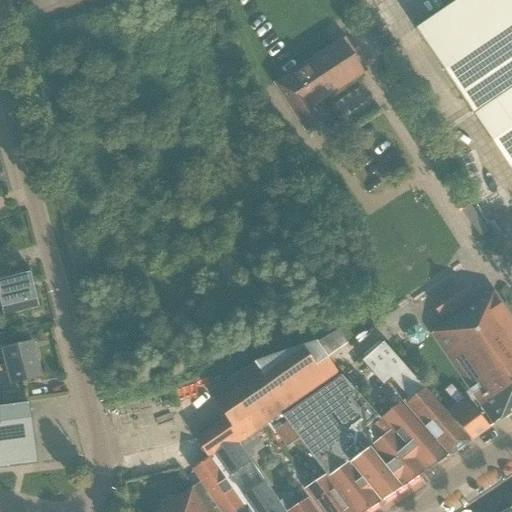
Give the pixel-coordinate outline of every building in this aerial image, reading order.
[(511,0),(460,0),(416,30),(472,113),(511,86),(511,0)] [(340,41),(304,65),(273,85),(304,132),(322,120),(314,107),(363,75),(340,41)] [(26,267),(0,273),(0,305),(2,305),(5,316),(37,307),(26,267)] [(459,286),(431,305),(441,318),(468,300),(459,286)] [(431,334),(494,425),(511,412),(511,317),(494,291),(431,334)] [(339,375),(317,343),(255,364),(211,395),(226,417),(195,439),(209,459),(193,471),(201,483),(194,488),(211,511),(236,511),(246,505),(251,511),(285,511),(279,503),(249,458),(239,444),(254,433),(339,375)] [(32,344),(4,351),(3,347),(0,348),(0,366),(6,365),(11,385),(41,378),(32,344)] [(385,344),(363,362),(394,397),(397,395),(451,456),(471,441),(471,440),(470,441),(424,388),(385,344)] [(326,476),(328,478),(352,511),(367,511),(382,502),(425,473),(378,416),(342,376),(283,416),(326,476)] [(463,400),(451,386),(445,391),(457,404),(448,413),(472,440),(489,428),(463,400)] [(400,404),(382,419),(428,471),(448,458),(400,404)] [(28,405),(0,408),(0,467),(36,463),(28,405)] [(280,453),(299,440),(287,423),(275,431),(268,436),(280,453)] [(254,433),(239,444),(249,458),(264,447),(254,433)] [(306,490),(321,511),(352,511),(328,478),(326,476),(306,490)] [(158,511),(211,511),(194,488),(158,511)] [(285,511),(316,511),(309,500),(294,510),(286,498),(279,503),(285,511)]
